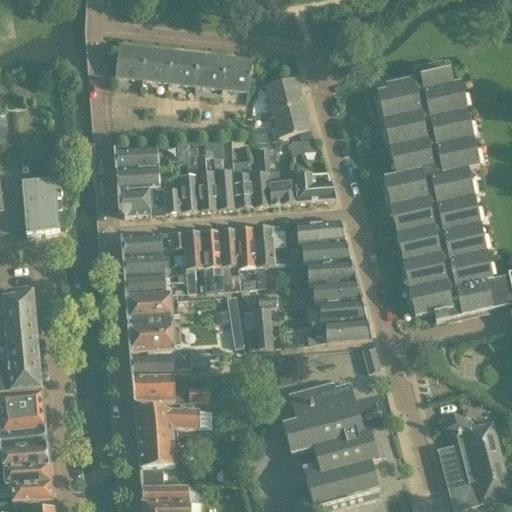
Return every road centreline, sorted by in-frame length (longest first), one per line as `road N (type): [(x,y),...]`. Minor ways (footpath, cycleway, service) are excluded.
road 1 (residential): [(0,254),(47,245),(68,511)]
road 2 (residential): [(432,511),(352,215)]
road 3 (residential): [(111,234),(132,511)]
road 4 (residential): [(111,234),(352,215)]
road 5 (residential): [(96,25),(309,50)]
road 6 (residential): [(96,25),(111,234)]
road 7 (residential): [(352,215),(309,50)]
